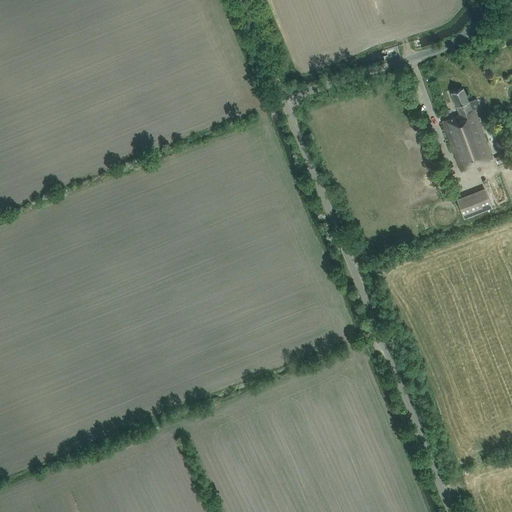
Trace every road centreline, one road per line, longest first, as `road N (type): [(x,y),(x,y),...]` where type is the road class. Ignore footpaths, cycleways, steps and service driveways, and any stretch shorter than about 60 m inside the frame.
road 1 (unclassified): [(449,511),(285,97)]
road 2 (unclassified): [(285,97),(449,42),(466,31),(483,0)]
